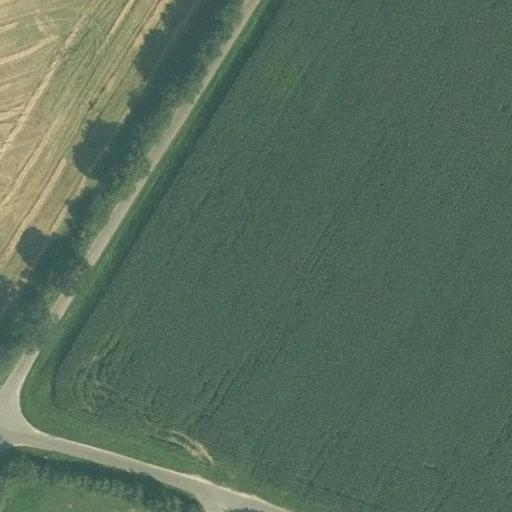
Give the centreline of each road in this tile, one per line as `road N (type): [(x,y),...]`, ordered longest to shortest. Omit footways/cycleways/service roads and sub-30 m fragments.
road 1 (unclassified): [(0,409),(247,0)]
road 2 (unclassified): [(265,511),(108,459),(0,439)]
